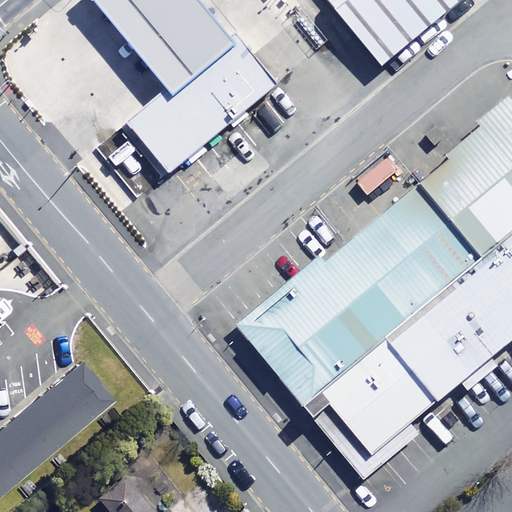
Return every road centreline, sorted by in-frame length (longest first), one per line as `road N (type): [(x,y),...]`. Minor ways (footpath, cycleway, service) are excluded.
road 1 (unclassified): [(147,313),(477,39),(511,32)]
road 2 (tertiary): [(313,511),(147,313)]
road 3 (tertiary): [(147,313),(0,139)]
